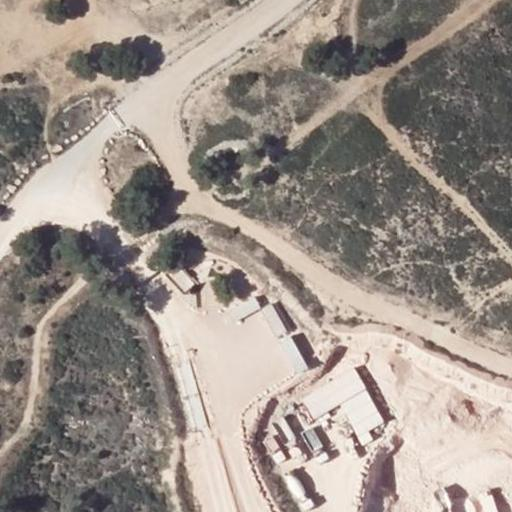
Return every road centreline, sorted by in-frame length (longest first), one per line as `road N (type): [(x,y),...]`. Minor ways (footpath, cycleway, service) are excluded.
road 1 (track): [(86,0),(190,196),(265,235),(320,281),(511,376)]
road 2 (track): [(98,231),(173,208),(274,154),(482,0)]
road 3 (unclassified): [(0,251),(48,180),(141,97),(287,0)]
road 4 (track): [(0,467),(30,413),(43,318),(107,241)]
